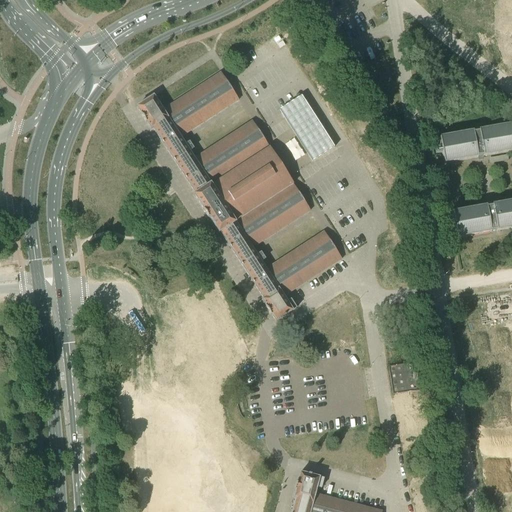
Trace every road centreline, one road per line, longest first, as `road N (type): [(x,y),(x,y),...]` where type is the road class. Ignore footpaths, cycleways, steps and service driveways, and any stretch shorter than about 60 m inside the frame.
road 1 (secondary): [(72,76),(34,149),(28,179),(60,511)]
road 2 (secondary): [(80,511),(55,210),(62,157),(100,81)]
road 3 (unclassified): [(272,332),(128,109)]
road 4 (tertiary): [(437,288),(472,511)]
road 5 (unclassified): [(368,302),(396,495)]
road 6 (tertiary): [(393,0),(421,192)]
road 7 (secondary): [(100,81),(158,38),(243,0)]
road 8 (unclassified): [(511,92),(408,0)]
road 9 (unclassified): [(368,302),(362,284),(344,282),(272,332)]
road 10 (secondary): [(196,0),(131,24),(89,57)]
